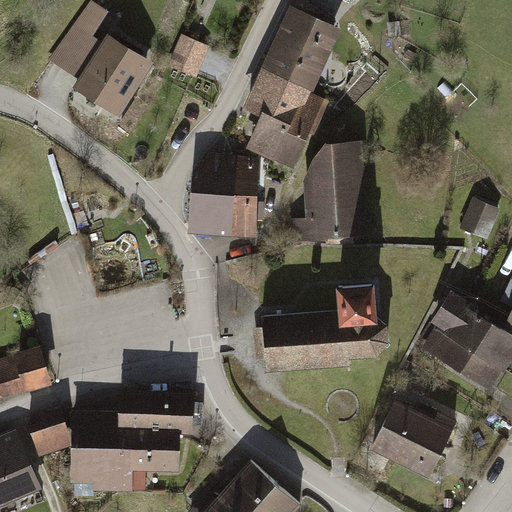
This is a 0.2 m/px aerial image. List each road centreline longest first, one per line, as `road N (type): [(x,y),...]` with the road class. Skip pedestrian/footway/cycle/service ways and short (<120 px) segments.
road 1 (track): [(511,185),(328,0)]
road 2 (residential): [(153,204),(219,119),(278,0)]
road 3 (tertiary): [(365,511),(239,417),(208,353)]
road 4 (residential): [(208,353),(0,416)]
road 5 (tertiary): [(153,204),(48,121),(0,99)]
road 6 (tertiary): [(208,353),(189,257),(153,204)]
